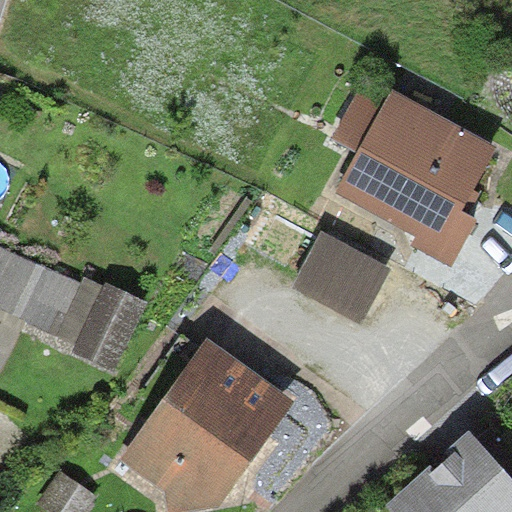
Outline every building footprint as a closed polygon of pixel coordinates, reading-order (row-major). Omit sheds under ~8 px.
[(389,99),(362,84),(330,141),(358,156),(337,195),(416,239),(412,246),(453,268),(479,223),(463,214),(470,200),(497,152),(392,94),(389,99)] [(392,272),(323,235),(293,290),(362,327),(392,272)] [(0,245),(0,309),(56,337),(81,285),(0,245)] [(102,287),(84,278),(81,285),(56,337),(55,339),(74,348),(71,354),(114,375),(148,304),(104,283),(102,287)] [(292,406),(205,344),(121,465),(165,494),(167,511),(199,511),(221,509),(260,452),(292,406)] [(511,511),(511,481),(470,435),(433,468),(388,508),(391,511),(511,511)]
